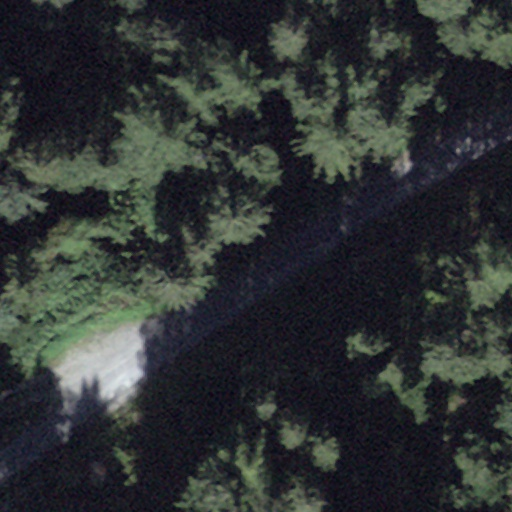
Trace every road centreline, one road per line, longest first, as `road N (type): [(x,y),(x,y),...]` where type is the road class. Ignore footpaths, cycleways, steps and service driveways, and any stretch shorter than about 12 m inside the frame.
road 1 (unclassified): [(0,482),(392,189),(511,115)]
road 2 (track): [(0,398),(85,368),(120,397)]
